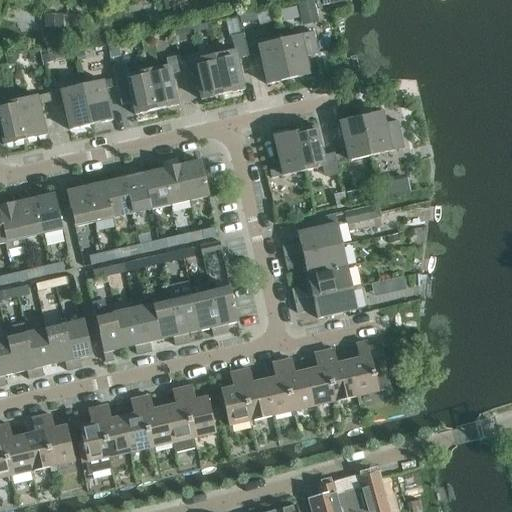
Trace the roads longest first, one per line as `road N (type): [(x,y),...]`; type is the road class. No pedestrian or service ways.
road 1 (residential): [(189,511),(511,422)]
road 2 (residential): [(0,408),(278,342)]
road 3 (residential): [(228,125),(0,175)]
road 4 (residential): [(278,342),(228,125)]
